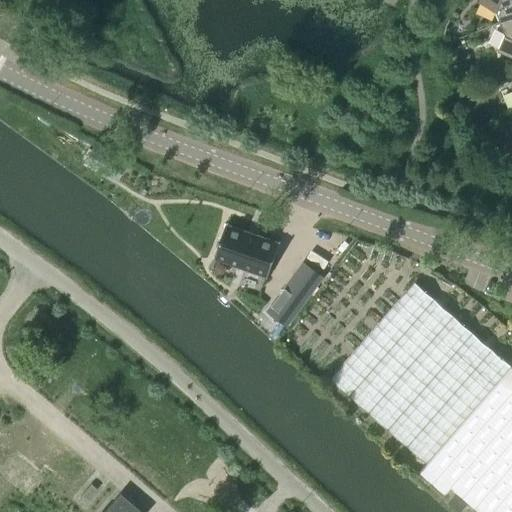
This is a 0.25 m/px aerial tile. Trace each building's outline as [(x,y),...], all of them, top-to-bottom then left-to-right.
[(511,0),(482,0),(481,3),(498,11),(502,22),(511,18),(511,0)] [(511,18),(502,22),(507,33),(499,51),(511,56),(511,18)] [(126,164),(114,157),(105,171),(117,178),(126,164)] [(214,257),(268,276),(280,241),(226,223),(214,257)] [(323,275),(303,261),(267,310),(287,324),(323,275)] [(482,511),(511,511),(511,365),(416,281),(330,378),(482,511)] [(81,496),(82,498),(87,501),(97,489),(91,484),(81,496)] [(143,511),(120,492),(102,511),(143,511)]
